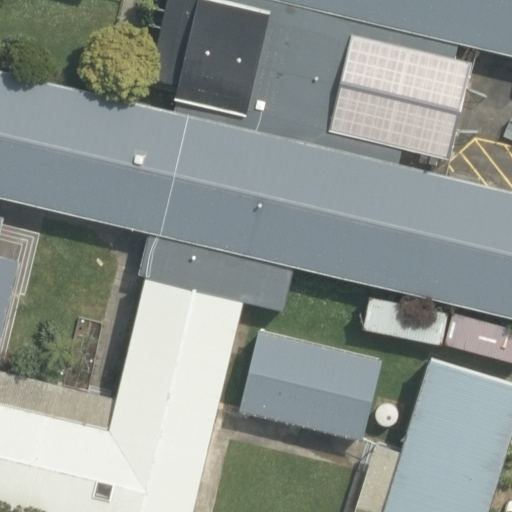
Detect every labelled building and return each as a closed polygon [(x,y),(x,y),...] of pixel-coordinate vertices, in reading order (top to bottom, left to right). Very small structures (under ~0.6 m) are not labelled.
[(173,110),(399,163),(425,57),(456,65),(462,41),(290,0),(168,0),(151,74),(181,81),(173,110)] [(511,0),(290,0),(462,41),(511,52),(511,0)] [(292,264),(511,315),(511,189),(399,163),(173,110),(0,69),(0,195),(146,230),(292,264)] [(0,209),(0,346),(22,256),(0,250),(0,246),(8,212),(0,209)] [(142,275),(241,298),(282,307),(292,264),(146,230),(136,273),(142,275)] [(0,505),(29,511),(190,511),(216,402),(241,298),(142,275),(114,396),(88,390),(3,370),(0,369),(0,505)] [(238,407),(361,438),(381,359),(257,329),(238,407)] [(380,511),(485,511),(511,426),(511,382),(429,357),(400,447),(380,511)]
